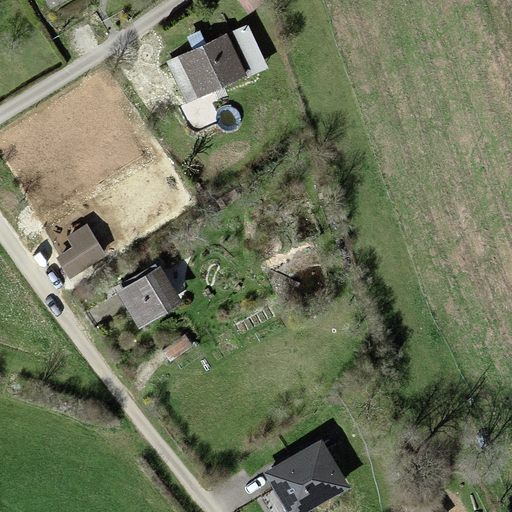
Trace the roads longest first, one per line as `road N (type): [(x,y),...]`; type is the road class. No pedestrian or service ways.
road 1 (unclassified): [(209,511),(0,228)]
road 2 (unclassified): [(0,125),(189,0)]
